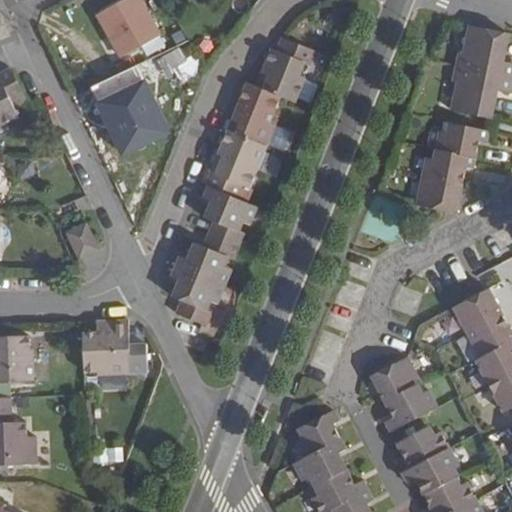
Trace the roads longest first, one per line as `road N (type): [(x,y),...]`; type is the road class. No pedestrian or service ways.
road 1 (residential): [(400,0),(223,454)]
road 2 (residential): [(285,0),(223,75),(139,279)]
road 3 (residential): [(21,11),(139,279)]
road 4 (residential): [(344,378),(382,275),(511,202)]
road 5 (residential): [(139,279),(223,454)]
road 6 (residential): [(139,279),(55,307),(0,307)]
